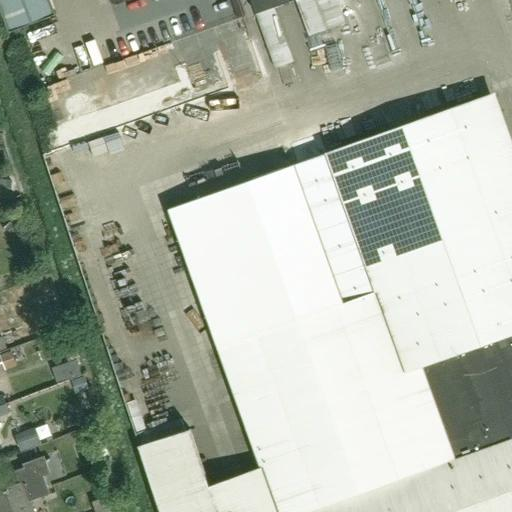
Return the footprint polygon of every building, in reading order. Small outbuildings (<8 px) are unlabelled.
[(54,15),(48,0),(0,0),(0,5),(10,32),(54,15)] [(148,38),(181,52),(189,35),(187,34),(191,26),(183,22),(188,11),(174,6),(176,1),(173,0),(158,0),(154,11),(158,13),(148,38)] [(250,0),(256,13),(292,0),(250,0)] [(182,419),(136,434),(140,445),(139,445),(158,504),(161,511),(511,511),(511,187),(480,98),(327,153),(197,199),(166,211),(217,346),(259,466),(260,468),(209,486),(190,429),(185,430),(182,419)] [(69,362),(79,359),(69,329),(59,332),(69,362)] [(0,415),(9,413),(6,404),(0,406),(0,415)] [(23,451),(42,443),(36,429),(17,436),(23,451)] [(10,472),(15,486),(0,491),(0,511),(32,511),(29,502),(50,494),(44,477),(51,474),(44,456),(23,464),(24,468),(10,472)] [(93,505),(95,511),(120,511),(121,511),(122,511),(117,497),(93,505)]
